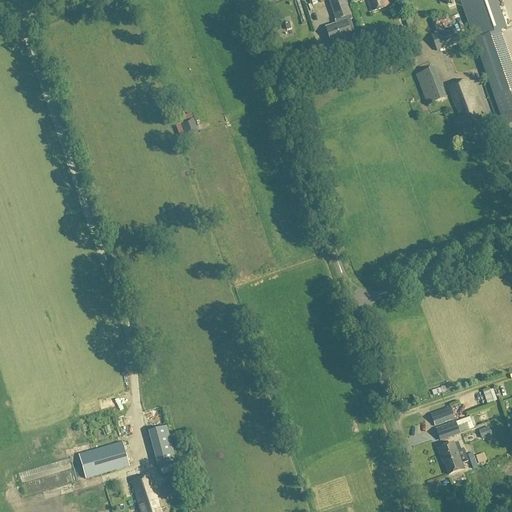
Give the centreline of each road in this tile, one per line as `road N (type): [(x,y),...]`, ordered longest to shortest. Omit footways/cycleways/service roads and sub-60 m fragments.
road 1 (unclassified): [(132,347),(24,25)]
road 2 (unclassified): [(351,304),(250,0)]
road 3 (unclassified): [(424,511),(351,304)]
road 4 (unclassified): [(351,304),(511,246)]
